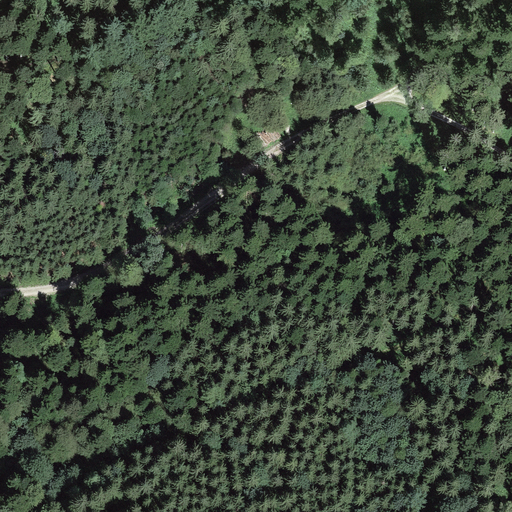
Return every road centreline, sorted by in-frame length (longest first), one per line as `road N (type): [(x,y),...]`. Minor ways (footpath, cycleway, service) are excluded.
road 1 (track): [(511,396),(455,351),(412,341),(207,427),(103,511)]
road 2 (track): [(385,91),(287,140),(164,233),(103,267),(38,290),(0,291)]
road 3 (track): [(511,159),(385,91)]
road 4 (track): [(511,35),(385,91)]
